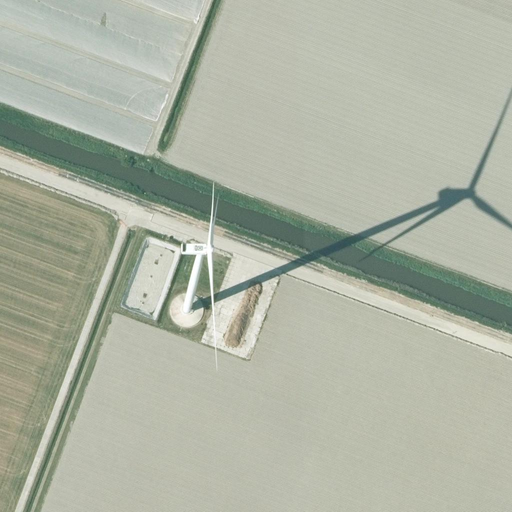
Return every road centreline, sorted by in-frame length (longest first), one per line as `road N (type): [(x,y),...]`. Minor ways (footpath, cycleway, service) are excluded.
road 1 (track): [(129,212),(511,353)]
road 2 (track): [(129,212),(17,511)]
road 3 (track): [(0,164),(129,212)]
